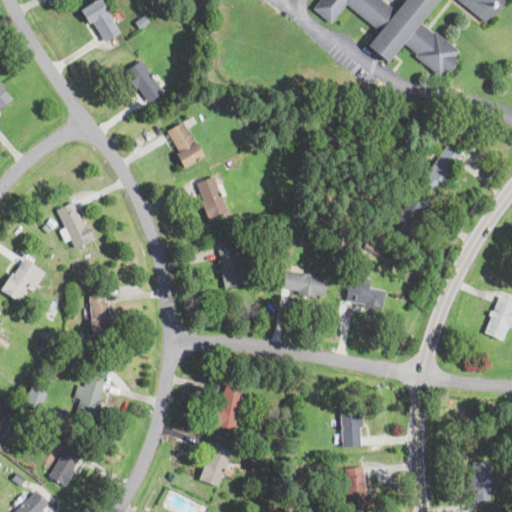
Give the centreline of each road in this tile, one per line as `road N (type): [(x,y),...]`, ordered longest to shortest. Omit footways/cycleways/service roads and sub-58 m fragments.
road 1 (residential): [(9,0),(26,39),(111,151),(167,290),(174,343),(166,393),(156,435),(118,511)]
road 2 (residential): [(423,511),(421,374),(431,335),(461,262),(511,186)]
road 3 (residential): [(421,374),(262,346),(174,343)]
